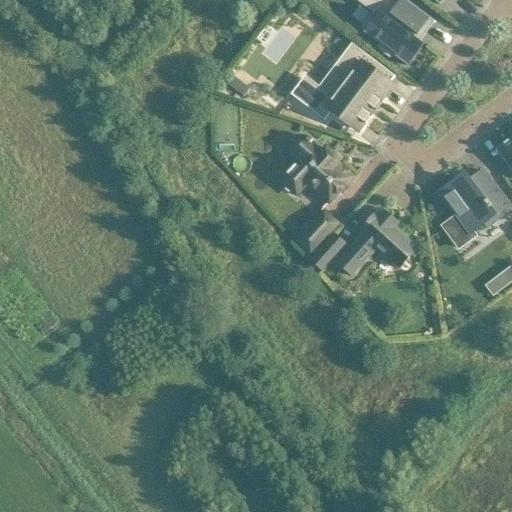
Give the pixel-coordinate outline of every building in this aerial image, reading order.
[(371,0),(369,3),(380,12),(364,33),(379,45),(377,48),(376,47),(376,48),(391,60),(391,59),(391,58),(393,55),(407,66),(423,45),(415,38),(418,34),(419,34),(430,19),(405,0),(371,0)] [(385,97),(382,94),(395,76),(354,45),(351,48),(352,48),(341,62),(345,66),(344,67),(353,74),(334,99),(314,84),(313,85),(306,79),(295,93),(293,96),(324,121),(331,112),(347,125),(347,124),(351,127),(353,125),(360,130),(385,97)] [(235,78),(230,85),(245,97),(251,90),(235,78)] [(342,193),(354,179),(337,163),(340,161),(327,148),(323,152),(312,142),(313,141),(310,138),(308,139),(307,138),(306,138),(305,137),(304,137),(303,137),(302,137),(301,137),(300,137),(299,137),(298,137),(297,138),(296,138),(296,139),(295,139),(294,140),(293,141),(293,142),(292,142),(292,143),(292,144),(291,145),(291,146),(291,147),(291,148),(291,149),(292,150),(292,151),(292,152),(293,152),(293,153),(294,154),(301,161),(293,170),(330,203),(340,191),(342,193)] [(511,140),(498,151),(511,169),(511,140)] [(440,193),(457,216),(445,226),(444,226),(443,227),(459,249),(475,236),(473,233),(485,224),(487,228),(511,209),(511,208),(484,171),(482,173),(462,188),(457,181),(440,193)] [(325,212),(298,242),(311,254),(338,224),(325,212)] [(363,236),(338,263),(352,276),(376,248),(400,269),(418,249),(394,228),(398,224),(385,212),(381,216),(377,213),(359,233),(363,236)] [(346,245),(335,235),(312,261),(323,271),(346,245)] [(511,268),(500,278),(507,288),(511,284),(511,268)]
